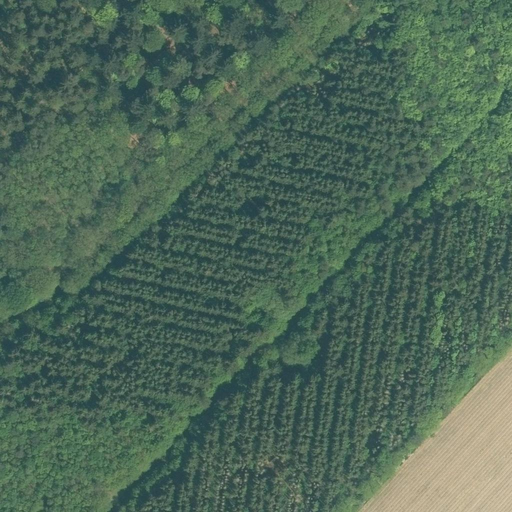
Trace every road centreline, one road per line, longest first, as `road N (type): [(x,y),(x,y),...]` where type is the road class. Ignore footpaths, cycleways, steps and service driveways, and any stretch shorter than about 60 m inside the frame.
road 1 (track): [(90,511),(509,94),(441,0)]
road 2 (track): [(353,0),(87,257),(39,263),(0,281)]
